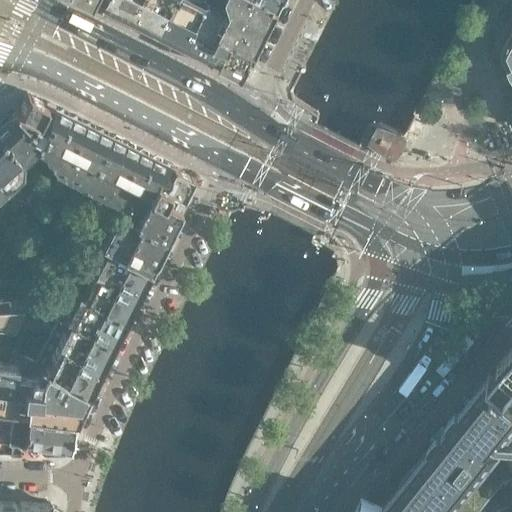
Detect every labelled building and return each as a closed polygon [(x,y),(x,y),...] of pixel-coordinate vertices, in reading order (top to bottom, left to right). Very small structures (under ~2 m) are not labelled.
[(98,0),(132,17),(140,0),(98,0)] [(186,44),(208,0),(140,0),(132,17),(186,44)] [(244,74),(281,1),(279,0),(208,0),(186,44),(244,74)] [(511,26),(503,45),(511,67),(511,26)] [(36,146),(47,124),(56,106),(26,91),(17,109),(9,116),(9,115),(0,122),(0,135),(21,159),(36,146)] [(59,166),(82,119),(56,106),(47,124),(36,146),(42,149),(43,153),(48,155),(49,161),(59,166)] [(86,180),(110,133),(82,119),(59,166),(86,180)] [(395,156),(405,137),(403,134),(379,125),(377,126),(370,140),(370,142),(392,156),(395,156)] [(113,193),(136,147),(110,133),(86,180),(113,193)] [(21,159),(0,135),(0,181),(4,185),(13,177),(10,173),(24,161),(21,159)] [(141,203),(163,160),(136,147),(113,193),(123,198),(127,196),(141,203)] [(164,233),(184,193),(193,175),(163,160),(141,203),(134,217),(164,233)] [(16,213),(22,207),(14,199),(8,205),(16,213)] [(73,227),(79,216),(70,211),(65,223),(73,227)] [(164,233),(134,217),(126,213),(116,217),(103,242),(109,245),(148,265),(164,233)] [(71,256),(75,249),(64,244),(61,251),(71,256)] [(136,289),(148,265),(109,245),(103,255),(100,253),(93,267),(136,289)] [(68,263),(71,256),(61,251),(57,258),(68,263)] [(99,362),(136,289),(93,267),(86,281),(89,283),(84,293),(81,291),(68,316),(72,318),(66,328),(63,326),(56,340),(99,362)] [(24,324),(27,316),(31,309),(0,311),(0,407),(74,417),(87,387),(11,349),(20,331),(24,324)] [(34,329),(38,322),(27,316),(24,324),(34,329)] [(31,336),(34,329),(24,324),(20,331),(31,336)] [(95,370),(99,362),(56,340),(49,354),(52,356),(47,367),(87,387),(95,370)] [(511,346),(506,354),(497,364),(489,373),(488,372),(487,374),(488,375),(511,393),(511,346)] [(511,511),(511,467),(501,436),(511,422),(511,393),(488,375),(382,507),(394,511),(511,511)] [(8,441),(12,414),(12,413),(0,411),(0,439),(7,441),(8,441)] [(74,422),(12,414),(8,441),(7,441),(6,453),(33,453),(34,444),(68,449),(74,422)] [(394,511),(382,507),(361,498),(354,511),(394,511)] [(53,511),(54,507),(50,502),(27,501),(0,500),(0,511),(53,511)]
